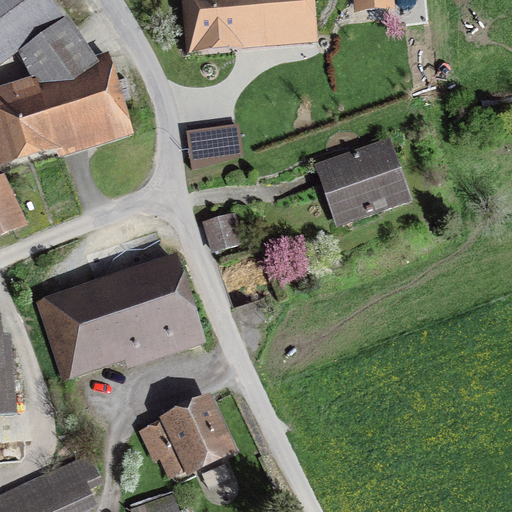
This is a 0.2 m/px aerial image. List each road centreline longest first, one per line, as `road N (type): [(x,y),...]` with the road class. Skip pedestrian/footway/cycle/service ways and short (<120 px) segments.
road 1 (residential): [(171,190),(166,117),(153,78),(106,0)]
road 2 (residential): [(171,190),(0,260)]
road 3 (residential): [(235,360),(171,190)]
road 4 (unclassified): [(314,511),(235,360)]
